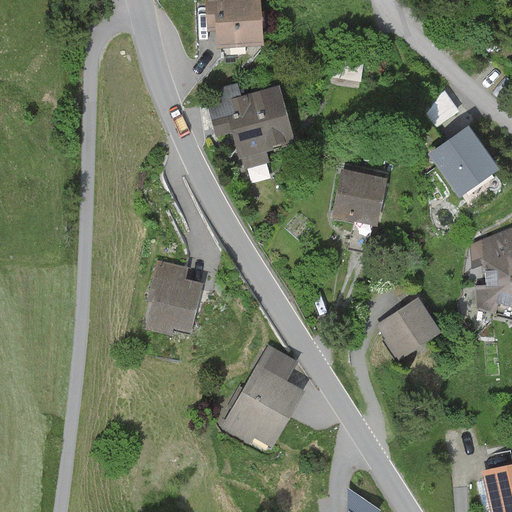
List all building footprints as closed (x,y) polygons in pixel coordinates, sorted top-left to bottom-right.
[(259,0),(203,0),(206,32),(215,32),(216,49),(262,46),(259,0)] [(237,84),(204,93),(216,137),(231,134),(238,160),(241,159),(244,169),(269,162),(267,152),(295,145),(279,86),(240,96),(237,84)] [(467,126),(428,155),(459,197),(498,169),(467,126)] [(385,179),(341,170),(331,217),(375,227),(385,179)] [(511,229),(470,245),(471,268),(484,267),(485,284),(473,288),(476,310),(495,314),(498,305),(511,309),(511,229)] [(188,268),(157,261),(147,304),(151,304),(145,330),(171,336),(173,328),(192,333),(203,283),(185,279),(188,268)] [(418,298),(376,325),(399,360),(440,333),(418,298)] [(298,363),(268,346),(221,428),(251,445),(254,439),(271,448),(304,391),(287,382),(298,363)] [(511,511),(511,463),(480,471),(489,511),(511,511)] [(379,511),(380,511),(347,487),(348,511),(347,511),(379,511)]
